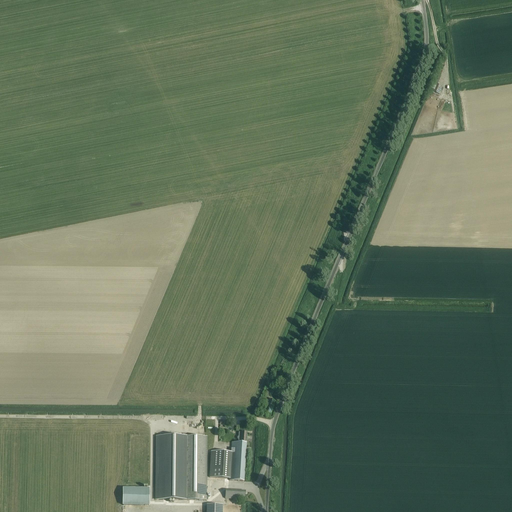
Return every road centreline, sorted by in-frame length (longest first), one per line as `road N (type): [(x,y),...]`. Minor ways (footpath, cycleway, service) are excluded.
road 1 (unclassified): [(266,511),(273,423),(426,53),(422,0)]
road 2 (track): [(273,423),(0,416)]
